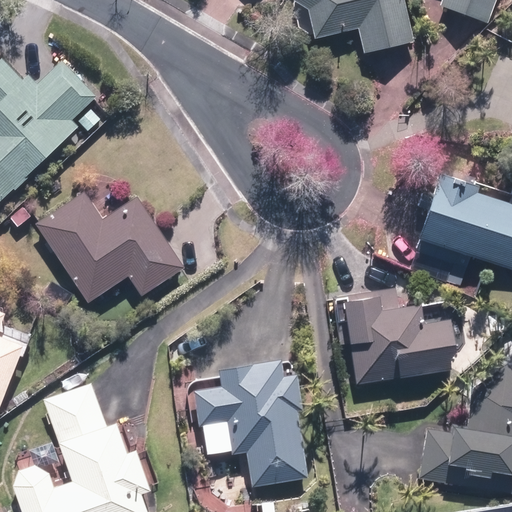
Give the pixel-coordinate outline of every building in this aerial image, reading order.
[(299,0),(311,7),(318,36),(361,27),(366,52),(416,41),(407,0),(299,0)] [(443,0),(442,4),(490,23),(498,0),(443,0)] [(0,201),(81,125),(75,119),(100,95),(64,57),(39,81),(31,72),(25,78),(7,59),(0,64),(0,201)] [(446,170),(418,250),(456,263),(461,249),(511,266),(511,201),(481,191),(484,183),(446,170)] [(86,190),(37,221),(90,301),(130,275),(143,295),(187,266),(140,195),(104,218),(86,190)] [(344,295),(358,383),(455,368),(453,358),(460,345),(456,317),(429,321),(426,301),(400,305),(397,286),(344,295)] [(0,406),(3,408),(28,340),(3,331),(11,308),(0,304),(0,406)] [(254,483),(311,476),(302,408),(307,407),(302,371),(289,372),(286,356),(223,365),(225,383),(197,386),(202,424),(230,420),(234,452),(250,450),(254,483)] [(511,367),(508,363),(476,386),(469,424),(454,421),(452,431),(430,427),(421,477),(511,492),(511,367)] [(14,484),(24,511),(150,511),(144,493),(154,489),(140,447),(132,450),(121,419),(110,423),(95,380),(46,397),(75,479),(58,485),(53,471),(39,462),(22,468),(14,484)]
